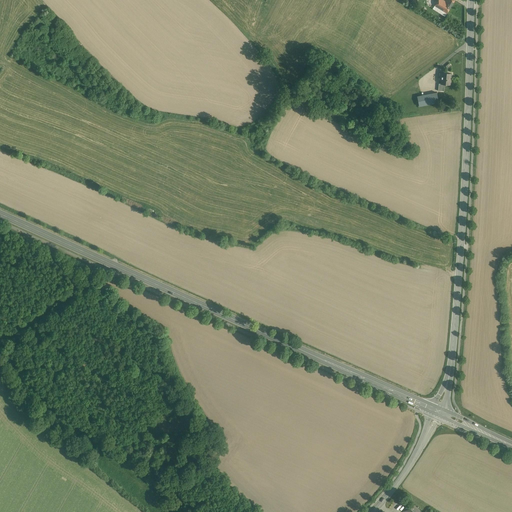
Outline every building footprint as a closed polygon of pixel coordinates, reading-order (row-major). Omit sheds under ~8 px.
[(442,0),(438,0),(435,6),(441,10),(446,2),(442,0)] [(447,0),(446,2),(441,10),(447,13),(454,0),(453,0),(447,0)] [(451,74),(442,73),(441,84),(445,84),(450,85),(451,80),(450,80),(451,74)] [(437,93),(417,96),(419,106),(439,102),(437,93)] [(421,511),(411,503),(403,511),(421,511)]
